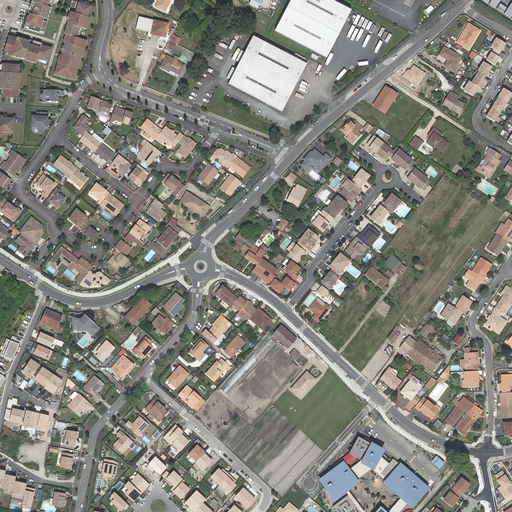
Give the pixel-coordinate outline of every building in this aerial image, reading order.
[(32,0),(31,7),(32,8),(30,16),(28,16),(25,26),(30,27),(29,29),(40,32),(40,30),(45,32),(48,21),(47,21),(47,18),(49,18),(54,0),(32,0)] [(159,0),(156,7),(167,13),(173,0),(159,0)] [(253,0),(251,6),(258,9),(262,0),(261,0),(253,0)] [(328,58),(352,9),(334,0),(291,0),(276,32),(328,58)] [(85,29),(87,23),(85,23),(90,6),(78,2),(75,12),(70,11),(69,15),(68,14),(66,19),(68,20),(64,33),(68,35),(76,37),(79,27),(85,29)] [(151,34),(154,21),(138,17),(135,29),(147,32),(146,37),(150,37),(151,34)] [(168,24),(154,21),(151,34),(165,37),(168,24)] [(472,37),(476,30),(467,24),(462,31),(463,31),(458,40),(457,39),(455,43),(464,48),(466,44),(468,46),(473,38),(472,37)] [(83,51),(85,44),(83,43),(84,39),(76,37),(68,35),(67,38),(65,38),(63,45),(83,51)] [(48,61),(52,48),(41,45),(42,44),(25,39),(24,40),(21,39),(22,38),(17,36),(17,39),(9,36),(5,52),(12,54),(12,56),(36,63),(38,58),(48,61)] [(308,65),(255,37),(231,84),(283,112),(308,65)] [(505,43),(496,38),(490,47),(493,48),(499,52),(505,43)] [(171,50),(175,43),(169,40),(165,46),(171,50)] [(75,78),(83,51),(63,45),(55,73),(61,74),(60,76),(69,78),(70,77),(75,78)] [(447,61),(444,67),(452,72),(460,58),(443,48),(438,56),(447,61)] [(499,52),(493,48),(486,60),(495,65),(500,58),(497,56),(499,52)] [(163,61),(180,71),(183,66),(166,56),(163,61)] [(417,63),(413,59),(412,59),(401,72),(398,75),(410,83),(416,74),(408,69),(411,65),(415,67),(418,64),(417,63)] [(177,75),(180,71),(163,61),(159,67),(167,72),(168,70),(177,75)] [(492,67),(483,62),(477,71),(485,75),(487,77),(490,73),(489,73),(492,67)] [(19,90),(21,73),(18,73),(19,65),(3,64),(2,72),(0,71),(0,73),(0,88),(4,89),(3,96),(17,97),(18,90),(19,90)] [(477,71),(477,70),(475,74),(477,75),(472,83),(478,87),(480,88),(485,80),(483,79),(485,75),(477,71)] [(472,83),(469,81),(464,91),(472,96),(478,87),(472,83)] [(430,91),(432,85),(425,83),(423,89),(430,91)] [(384,114),(397,94),(385,87),(373,106),(384,114)] [(511,93),(504,88),(498,97),(506,102),(507,103),(511,93)] [(57,102),(57,96),(62,96),(62,92),(55,89),(55,91),(44,91),(38,92),(38,104),(45,104),(45,99),(52,99),(52,102),(57,102)] [(458,97),(450,92),(448,95),(450,96),(445,104),(450,107),(449,108),(458,114),(464,105),(456,100),(458,97)] [(99,99),(91,96),(88,106),(100,110),(102,109),(109,111),(112,103),(103,100),(103,101),(99,100),(99,99)] [(498,97),(497,97),(494,100),(496,101),(492,107),(500,112),(506,102),(498,97)] [(127,110),(115,105),(110,119),(112,120),(114,119),(115,118),(120,120),(122,120),(122,119),(128,121),(131,113),(126,111),(127,110)] [(500,112),(492,107),(486,116),(494,121),(500,112)] [(43,136),(51,123),(47,122),(48,115),(36,114),(36,119),(33,119),(32,128),(38,129),(38,136),(43,136)] [(83,114),(73,127),(84,135),(86,131),(90,126),(85,123),(89,119),(83,114)] [(13,132),(14,118),(3,118),(3,116),(0,115),(0,136),(2,137),(2,131),(13,132)] [(159,126),(147,117),(139,127),(151,136),(150,137),(154,140),(155,138),(160,130),(157,128),(159,126)] [(347,137),(354,143),(361,135),(358,132),(362,128),(357,124),(356,125),(354,127),(348,122),(342,129),(349,135),(347,137)] [(177,135),(164,125),(162,128),(160,130),(155,138),(162,143),(164,140),(169,144),(171,143),(175,146),(178,141),(183,135),(179,132),(177,135)] [(436,146),(435,147),(442,153),(448,145),(440,138),(442,135),(434,129),(432,133),(434,135),(431,139),(429,141),(436,146)] [(101,143),(86,131),(84,135),(80,140),(94,151),(101,143)] [(183,135),(178,141),(182,144),(177,150),(185,156),(196,143),(188,137),(187,138),(183,135)] [(353,145),(354,143),(347,137),(346,139),(353,145)] [(374,137),(368,145),(371,148),(370,149),(383,159),(383,158),(386,160),(390,157),(391,157),(397,150),(396,149),(393,153),(374,137)] [(417,149),(422,143),(416,138),(411,144),(417,149)] [(142,151),(137,157),(148,165),(157,154),(158,155),(160,152),(150,144),(148,142),(141,150),(142,151)] [(113,153),(101,143),(94,151),(93,152),(97,155),(98,154),(100,156),(102,158),(107,161),(113,153)] [(225,164),(228,167),(229,165),(236,156),(233,154),(232,154),(226,150),(225,151),(221,148),(218,149),(213,155),(219,160),(222,162),(222,163),(224,165),(225,164)] [(301,165),(306,170),(311,163),(317,168),(325,159),(323,157),(321,155),(320,156),(319,155),(319,154),(314,149),(311,153),(310,151),(303,159),(305,160),(301,165)] [(483,161),(477,170),(482,173),(485,172),(489,175),(494,168),(495,169),(500,161),(498,160),(501,156),(490,149),(487,154),(489,155),(485,161),(483,161)] [(26,159),(13,150),(10,155),(12,156),(7,163),(5,161),(2,166),(14,175),(16,171),(17,172),(26,159)] [(415,164),(397,150),(391,157),(393,159),(392,160),(404,170),(405,169),(408,172),(405,176),(408,178),(408,179),(420,190),(421,189),(424,191),(431,183),(412,168),(415,164)] [(120,173),(123,175),(131,165),(118,155),(109,168),(118,175),(120,173)] [(69,177),(76,168),(61,156),(54,165),(66,174),(65,176),(68,178),(69,177)] [(250,167),(236,156),(229,165),(243,176),(250,167)] [(209,163),(199,177),(208,184),(218,170),(209,163)] [(146,170),(138,164),(128,177),(139,186),(146,176),(143,174),(146,170)] [(53,174),(56,170),(49,165),(46,168),(53,174)] [(80,170),(76,168),(69,177),(81,187),(88,178),(84,175),(81,173),(79,171),(80,170)] [(360,189),(369,177),(362,170),(352,182),(360,189)] [(12,179),(1,172),(0,172),(0,184),(6,188),(12,179)] [(181,183),(168,173),(161,181),(172,190),(172,193),(176,196),(183,187),(180,184),(181,183)] [(230,194),(240,180),(231,173),(221,187),(230,194)] [(44,174),(37,183),(44,188),(46,189),(43,194),(47,197),(52,190),(51,190),(56,184),(44,174)] [(340,193),(351,202),(357,196),(357,193),(360,189),(352,182),(346,178),(341,184),(345,188),(340,193)] [(96,183),(90,192),(102,202),(109,193),(96,183)] [(292,195),(290,195),(287,201),(297,207),(306,190),(297,185),(295,189),(292,195)] [(61,190),(57,187),(48,199),(59,207),(66,199),(59,193),(61,190)] [(186,192),(180,201),(203,216),(209,207),(186,192)] [(124,205),(109,193),(102,202),(100,206),(104,209),(105,207),(115,216),(124,205)] [(383,203),(381,206),(388,212),(391,214),(401,202),(392,195),(386,201),(384,204),(383,203)] [(323,210),(333,218),(346,203),(338,196),(327,208),(326,207),(323,210)] [(162,205),(155,199),(150,205),(151,205),(146,212),(157,222),(164,213),(159,209),(162,205)] [(19,207),(7,200),(3,206),(5,207),(4,210),(7,212),(6,214),(16,220),(22,210),(18,208),(19,207)] [(381,206),(370,218),(377,224),(388,212),(381,206)] [(76,209),(69,219),(78,227),(79,225),(83,228),(88,221),(89,219),(76,209)] [(310,220),(313,223),(321,213),(318,210),(310,220)] [(313,223),(312,223),(322,231),(333,218),(323,210),(321,213),(313,223)] [(32,224),(24,234),(36,243),(37,243),(40,240),(38,238),(39,236),(40,237),(44,232),(43,231),(44,230),(43,226),(42,225),(43,224),(33,216),(29,222),(32,224)] [(140,219),(130,232),(139,239),(143,233),(145,234),(150,227),(140,219)] [(499,235),(508,241),(510,238),(510,237),(511,234),(511,233),(511,220),(509,219),(505,225),(499,235)] [(13,231),(0,221),(0,238),(1,239),(3,237),(7,239),(13,231)] [(92,224),(88,221),(83,228),(80,231),(84,233),(83,234),(93,241),(99,234),(89,227),(92,224)] [(23,233),(24,234),(32,224),(29,222),(21,231),(23,233)] [(181,230),(173,224),(169,222),(166,226),(168,227),(177,235),(181,230)] [(499,235),(505,225),(503,224),(496,233),(497,233),(499,235)] [(379,234),(368,226),(360,236),(371,244),(379,234)] [(168,227),(157,241),(165,248),(170,243),(177,235),(168,227)] [(309,231),(300,243),(309,251),(310,251),(312,248),(311,247),(313,245),(318,238),(309,231)] [(120,240),(114,248),(116,250),(124,256),(130,248),(128,246),(130,243),(131,244),(133,240),(141,246),(143,243),(139,239),(130,232),(125,239),(126,240),(124,243),(120,240)] [(244,257),(248,252),(255,243),(240,232),(234,240),(237,241),(232,248),(244,257)] [(24,234),(23,233),(17,240),(23,244),(19,249),(26,255),(36,243),(24,234)] [(505,245),(508,241),(499,235),(497,233),(489,244),(491,245),(488,250),(496,255),(498,252),(500,250),(504,244),(505,245)] [(359,235),(356,238),(367,247),(369,248),(371,244),(360,236),(359,235)] [(361,255),(367,247),(356,238),(354,241),(355,242),(352,245),(351,244),(345,252),(353,258),(356,256),(361,255)] [(165,248),(157,241),(154,244),(153,245),(161,253),(165,248)] [(153,245),(154,244),(152,242),(147,248),(149,250),(152,247),(161,255),(171,244),(170,243),(165,248),(161,253),(153,245)] [(291,252),(288,255),(296,263),(302,255),(304,253),(306,254),(309,251),(300,243),(299,242),(296,246),(291,252)] [(291,252),(296,246),(292,243),(287,249),(291,252)] [(61,247),(49,263),(56,269),(59,264),(57,262),(60,259),(68,266),(69,265),(75,258),(61,247)] [(122,266),(128,259),(124,256),(116,250),(114,253),(115,254),(108,262),(116,268),(119,264),(122,266)] [(244,257),(256,265),(261,258),(265,253),(260,250),(255,257),(248,252),(244,257)] [(348,261),(339,254),(329,267),(332,269),(340,276),(342,272),(340,271),(348,261)] [(394,273),(397,269),(401,265),(401,264),(391,256),(384,265),(394,273)] [(78,261),(75,258),(69,265),(73,268),(81,274),(75,281),(80,284),(89,271),(93,267),(80,258),(78,261)] [(256,265),(252,271),(255,274),(257,272),(258,273),(257,274),(264,279),(264,278),(266,278),(264,281),(267,283),(273,275),(277,270),(261,258),(256,265)] [(483,279),(484,279),(487,275),(486,274),(485,273),(486,270),(488,271),(491,265),(481,258),(472,271),(483,279)] [(289,270),(287,273),(294,279),(297,276),(294,274),(299,268),(291,261),(286,267),(289,270)] [(401,265),(397,269),(402,274),(406,269),(401,265)] [(388,281),(371,267),(364,275),(382,289),(388,281)] [(329,289),(340,276),(332,269),(322,282),(322,283),(329,289)] [(472,271),(469,269),(463,277),(469,281),(465,286),(473,292),(479,283),(478,283),(479,281),(480,282),(481,282),(483,279),(472,271)] [(93,274),(89,271),(80,284),(83,286),(91,289),(94,285),(103,284),(105,285),(110,283),(110,281),(100,273),(93,274)] [(264,281),(266,278),(264,278),(264,279),(257,274),(258,273),(257,272),(255,274),(264,281)] [(294,283),(292,282),(294,279),(287,273),(279,283),(283,286),(289,290),(294,283)] [(273,275),(267,283),(269,285),(278,292),(283,286),(279,283),(275,279),(277,277),(273,275)] [(212,294),(221,302),(224,297),(230,291),(226,288),(224,290),(222,288),(220,286),(212,294)] [(323,297),(328,291),(322,286),(317,292),(323,297)] [(508,303),(509,303),(511,300),(511,290),(506,286),(501,293),(504,294),(503,296),(504,297),(502,298),(497,304),(504,309),(508,303)] [(224,297),(221,302),(228,308),(231,305),(234,302),(235,300),(231,297),(230,295),(232,293),(230,291),(224,297)] [(175,295),(169,302),(172,304),(165,311),(171,317),(174,313),(177,316),(183,310),(180,306),(183,303),(175,295)] [(462,312),(464,314),(467,310),(468,309),(472,303),(462,296),(454,308),(461,312),(462,312)] [(238,312),(247,302),(245,299),(243,301),(241,300),(238,297),(235,300),(234,302),(231,305),(238,312)] [(150,305),(142,298),(125,318),(133,325),(134,324),(136,326),(140,323),(137,321),(150,305)] [(18,311),(25,316),(33,303),(26,299),(18,311)] [(317,299),(315,301),(323,308),(325,305),(317,299)] [(241,318),(246,322),(248,320),(255,312),(251,307),(248,305),(250,303),(248,301),(247,302),(238,312),(235,316),(239,320),(241,318)] [(323,308),(315,301),(309,309),(315,314),(312,319),(317,323),(329,308),(325,305),(323,308)] [(172,304),(169,302),(163,309),(165,311),(172,304)] [(454,308),(449,304),(441,315),(454,324),(459,316),(458,315),(461,312),(454,308)] [(505,309),(504,309),(497,304),(495,308),(502,312),(504,313),(506,310),(505,309)] [(495,308),(494,307),(492,312),(493,313),(490,316),(488,320),(486,323),(493,328),(492,329),(498,333),(506,321),(499,317),(502,312),(495,308)] [(263,320),(266,317),(258,309),(256,311),(259,314),(258,315),(263,320)] [(62,317),(46,310),(40,323),(55,330),(55,332),(59,334),(63,326),(59,324),(62,317)] [(255,312),(248,320),(261,331),(263,330),(266,333),(272,326),(269,323),(271,321),(266,317),(263,320),(258,315),(259,314),(256,311),(255,312)] [(106,316),(102,319),(112,329),(117,323),(107,314),(106,316)] [(163,335),(174,324),(167,318),(164,321),(158,315),(151,323),(163,335)] [(220,317),(218,315),(208,327),(209,328),(205,331),(204,331),(201,334),(212,344),(215,340),(226,328),(224,326),(227,323),(220,317)] [(100,328),(87,316),(83,320),(82,319),(80,320),(77,318),(73,318),(74,329),(77,329),(79,330),(86,330),(88,332),(92,329),(96,332),(100,328)] [(128,323),(123,319),(115,328),(120,332),(128,323)] [(424,328),(420,325),(416,331),(428,340),(435,330),(426,324),(424,328)] [(296,340),(280,326),(273,335),(288,349),(296,340)] [(393,344),(398,337),(394,335),(399,328),(397,326),(387,340),(393,344)] [(55,338),(40,332),(36,341),(50,347),(55,338)] [(451,340),(444,335),(441,337),(449,343),(451,340)] [(146,352),(148,353),(152,348),(148,345),(151,342),(144,336),(131,351),(142,360),(146,355),(144,354),(146,352)] [(235,336),(224,348),(232,356),(243,344),(235,336)] [(268,336),(252,353),(259,359),(274,342),(268,336)] [(456,336),(452,341),(458,346),(462,340),(456,336)] [(417,343),(409,337),(399,348),(408,355),(417,343)] [(19,344),(7,339),(0,354),(0,355),(13,360),(19,344)] [(206,346),(199,339),(188,352),(195,358),(193,360),(196,363),(203,355),(200,352),(206,346)] [(103,358),(105,359),(115,348),(106,340),(95,351),(97,353),(94,357),(99,361),(103,358)] [(433,351),(419,340),(417,343),(408,355),(431,372),(440,361),(442,358),(438,354),(433,351)] [(49,349),(38,344),(34,354),(45,359),(49,349)] [(302,368),(277,345),(226,402),(251,424),(286,385),(302,368)] [(388,356),(393,350),(388,346),(384,352),(388,356)] [(83,357),(89,351),(86,349),(81,355),(83,357)] [(299,355),(294,350),(289,355),(295,360),(299,355)] [(186,353),(193,360),(195,358),(188,352),(186,353)] [(81,355),(79,353),(75,358),(80,364),(85,359),(83,357),(81,355)] [(465,354),(465,362),(466,368),(466,370),(477,369),(477,366),(478,365),(478,354),(465,354)] [(134,365),(123,355),(111,369),(121,379),(134,365)] [(40,365),(31,359),(22,372),(31,378),(40,365)] [(215,363),(204,375),(211,383),(223,370),(225,372),(228,368),(220,360),(216,364),(215,363)] [(173,376),(167,382),(174,389),(187,374),(178,366),(171,374),(173,376)] [(388,366),(379,378),(395,390),(401,382),(390,372),(392,369),(388,366)] [(53,374),(43,367),(34,379),(45,386),(53,374)] [(447,368),(439,377),(440,378),(443,380),(448,374),(447,368)] [(61,387),(66,375),(60,372),(54,384),(61,387)] [(478,388),(477,372),(466,373),(464,373),(464,377),(465,382),(466,382),(467,388),(478,388)] [(299,398),(313,383),(308,378),(310,376),(307,373),(294,386),(298,389),(294,393),(299,398)] [(506,394),(511,393),(511,390),(511,389),(511,375),(502,376),(503,384),(503,390),(503,394),(506,394)] [(104,385),(95,376),(85,387),(97,399),(100,396),(96,393),(104,385)] [(436,381),(431,377),(425,386),(429,389),(436,381)] [(415,390),(418,387),(410,381),(400,393),(410,401),(418,392),(417,392),(415,390)] [(202,399),(188,386),(179,396),(192,408),(194,407),(198,411),(205,402),(202,399)] [(511,393),(506,394),(503,394),(501,394),(501,401),(503,401),(504,406),(511,405),(511,393)] [(91,405),(79,394),(78,394),(73,400),(69,405),(78,413),(85,405),(89,408),(91,405)] [(463,397),(456,407),(474,421),(482,411),(476,407),(467,400),(463,397)] [(435,407),(423,398),(415,408),(419,411),(420,410),(424,413),(427,415),(433,420),(440,410),(436,407),(435,407)] [(477,405),(469,398),(467,400),(476,407),(477,405)] [(144,408),(152,415),(160,406),(155,401),(152,399),(144,408)] [(511,417),(511,405),(504,406),(504,411),(502,412),(502,418),(511,417)] [(160,406),(152,415),(160,421),(168,412),(165,410),(160,406)] [(474,421),(456,407),(445,421),(463,435),(474,421)] [(24,411),(12,408),(9,421),(21,424),(24,411)] [(447,410),(442,417),(445,419),(450,413),(447,410)] [(40,414),(26,411),(23,426),(36,429),(40,414)] [(129,421),(126,424),(138,436),(148,424),(140,417),(133,425),(129,421)] [(437,419),(433,427),(440,430),(444,423),(437,419)] [(189,437),(174,424),(163,437),(178,450),(189,437)] [(77,433),(68,431),(65,444),(75,446),(77,433)] [(132,442),(120,431),(117,435),(121,438),(114,446),(122,454),(132,442)] [(357,458),(362,460),(351,468),(358,479),(372,469),(385,481),(383,483),(400,498),(407,504),(413,509),(431,488),(401,462),(400,463),(394,458),(389,463),(382,457),(386,450),(358,436),(349,453),(333,465),(334,467),(344,460),(348,465),(357,458)] [(205,452),(197,444),(188,454),(196,462),(205,452)] [(73,455),(64,453),(61,466),(70,468),(73,455)] [(114,461),(105,459),(103,473),(112,475),(114,461)] [(334,467),(319,478),(337,503),(333,506),(337,511),(359,511),(346,493),(349,490),(361,482),(358,479),(351,468),(344,460),(334,467)] [(238,482),(220,465),(210,476),(228,492),(238,482)] [(185,480),(173,470),(165,478),(173,485),(170,488),(182,499),(190,489),(183,482),(185,480)] [(139,472),(125,485),(130,490),(126,493),(133,500),(150,484),(139,472)] [(511,496),(511,490),(511,485),(503,472),(497,476),(500,480),(498,481),(503,487),(499,489),(507,500),(511,496)] [(16,477),(5,474),(1,492),(12,494),(16,477)] [(461,495),(470,484),(462,478),(453,489),(461,495)] [(27,484),(15,481),(12,494),(11,499),(23,501),(27,484)] [(35,489),(26,487),(23,501),(22,504),(32,506),(35,489)] [(453,489),(444,500),(452,506),(461,495),(453,489)] [(365,511),(349,490),(346,493),(359,511),(365,511)] [(65,494),(56,492),(53,506),(63,507),(65,494)] [(400,498),(388,511),(400,511),(407,504),(400,498)] [(280,506),(274,511),(296,511),(299,509),(290,501),(283,508),(280,506)]
